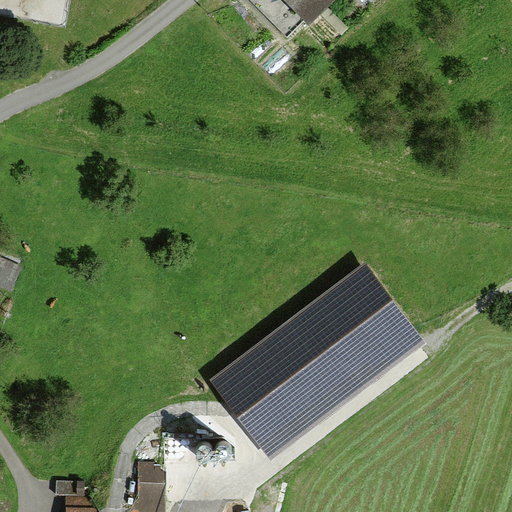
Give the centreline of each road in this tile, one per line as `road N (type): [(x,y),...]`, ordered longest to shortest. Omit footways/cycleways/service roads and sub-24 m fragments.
road 1 (track): [(511,284),(206,511)]
road 2 (track): [(115,511),(133,439),(181,410),(244,418),(255,476)]
road 3 (track): [(183,0),(98,64),(0,108)]
